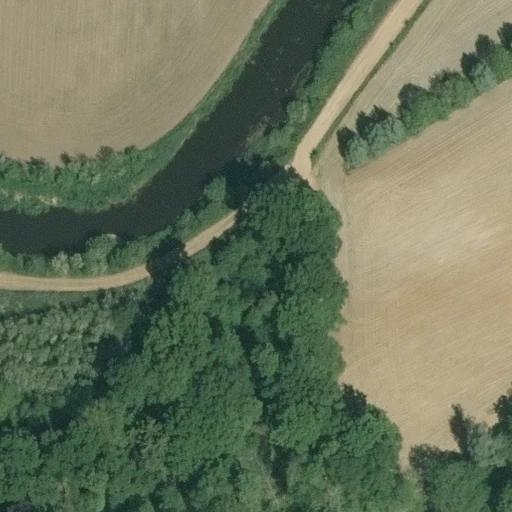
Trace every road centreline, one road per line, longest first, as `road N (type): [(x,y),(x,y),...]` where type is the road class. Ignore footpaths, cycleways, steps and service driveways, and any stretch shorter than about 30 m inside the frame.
road 1 (track): [(439,511),(346,440),(333,419),(314,207),(299,165)]
road 2 (track): [(299,165),(234,221),(143,273),(88,283),(0,283)]
road 3 (track): [(411,0),(299,165)]
